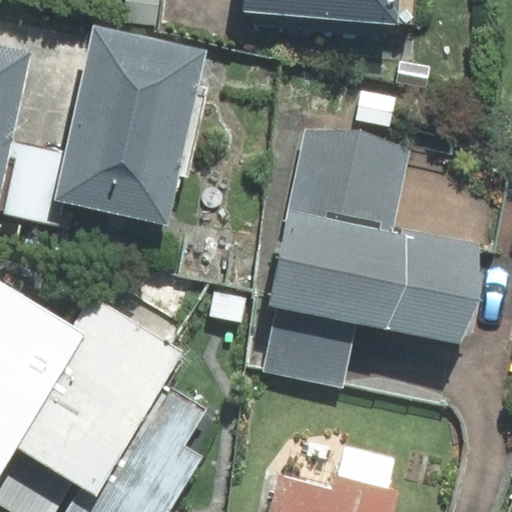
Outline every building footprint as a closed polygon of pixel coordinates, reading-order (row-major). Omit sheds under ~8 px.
[(416,17),(417,0),(256,0),(257,8),(416,17)] [(186,225),(224,47),(121,25),(90,168),(17,152),(39,47),(0,38),(0,217),(73,233),(80,203),(186,225)] [(373,314),(480,337),(500,240),(401,219),(418,140),(315,118),(261,373),(356,393),(373,314)] [(100,323),(6,261),(0,270),(0,475),(16,487),(43,447),(87,476),(63,511),(183,511),(175,507),(232,421),(184,390),(209,352),(120,293),(100,323)] [(407,511),(412,493),(286,463),(274,511),(407,511)]
